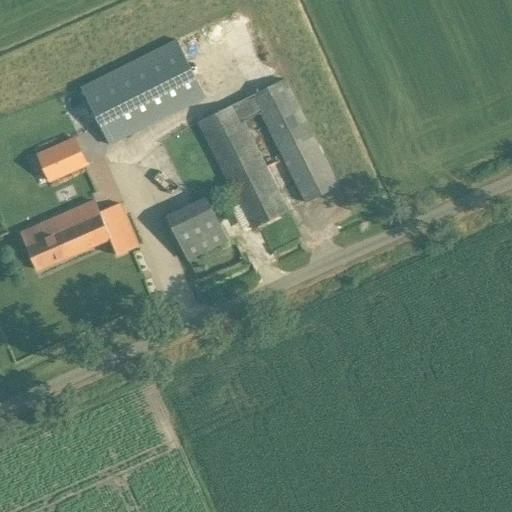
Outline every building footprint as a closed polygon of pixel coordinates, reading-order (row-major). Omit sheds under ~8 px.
[(81,86),(110,145),(207,97),(177,38),(81,86)] [(241,204),(253,229),(289,211),(244,121),(261,113),(306,202),(339,186),(285,78),(199,121),(234,192),(227,195),(234,208),(241,204)] [(54,148),(38,154),(50,181),(65,174),(54,148)] [(168,216),(189,259),(228,240),(207,197),(168,216)] [(27,244),(38,270),(111,238),(118,255),(139,246),(121,203),(101,212),(96,201),(43,224),(47,235),(27,244)]
